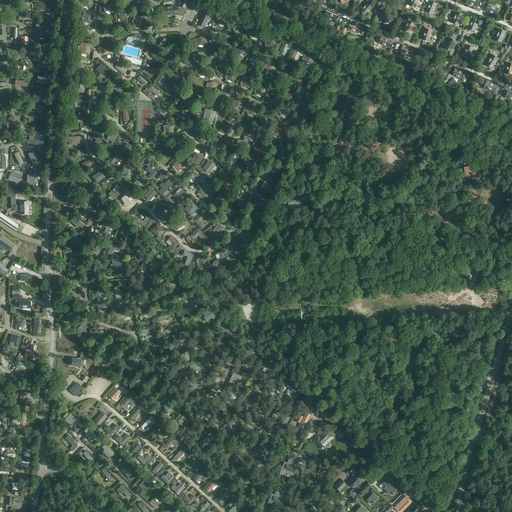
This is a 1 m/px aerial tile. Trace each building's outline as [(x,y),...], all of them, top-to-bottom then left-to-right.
[(181,0),(179,6),(182,7),(185,8),(188,0),(181,0)] [(306,10),(308,3),(301,0),(297,0),(295,5),(306,10)] [(141,2),(138,1),(136,5),(138,10),(140,8),(143,10),(146,9),(148,6),(147,3),(144,1),(141,2)] [(432,14),(437,4),(430,1),(426,12),(432,14)] [(365,16),(373,7),(368,3),(360,11),(365,16)] [(115,9),(114,5),(111,4),(108,5),(105,4),(103,8),(105,13),(108,12),(110,12),(113,12),(115,9)] [(496,15),(499,9),(488,5),(486,11),(496,15)] [(182,7),(179,6),(178,8),(179,8),(178,10),(175,10),(174,6),(169,6),(163,7),(163,15),(175,15),(175,13),(181,13),(181,12),(180,11),(182,7)] [(120,10),(118,13),(120,19),(124,21),(125,18),(128,17),(129,15),(129,11),(126,10),(122,11),(120,10)] [(211,14),(205,11),(199,24),(204,27),(211,14)] [(334,23),(337,16),(327,12),(324,18),(334,23)] [(459,25),(463,14),(456,12),(452,22),(459,25)] [(89,15),(86,16),(83,14),(81,18),(83,24),(85,22),(88,23),(91,22),(93,19),(92,16),(89,15)] [(217,21),(219,26),(221,24),(224,25),(227,24),(228,21),(227,18),(224,16),(221,18),(219,17),(217,21)] [(136,18),(134,17),(132,21),(133,26),(136,24),(139,26),(142,25),(143,22),(142,19),(140,17),(136,18)] [(475,31),(479,21),(472,18),(468,29),(475,31)] [(409,33),(415,24),(409,20),(403,30),(409,33)] [(103,21),(101,25),(103,30),(105,28),(108,30),(111,29),(113,26),(112,23),(109,21),(106,22),(103,21)] [(348,29),(358,34),(361,27),(351,23),(348,29)] [(233,28),(235,33),(237,31),(240,32),(243,31),(244,28),(243,25),(240,24),(237,25),(235,24),(233,28)] [(429,42),(432,31),(425,29),(422,40),(429,42)] [(501,42),(506,32),(499,29),(495,40),(501,42)] [(80,35),(83,40),(85,38),(88,39),(91,38),(92,35),(91,32),(87,30),(84,32),(82,31),(80,35)] [(249,34),(251,39),(253,37),(256,38),(259,37),(260,34),(259,31),(256,30),(253,31),(251,30),(249,34)] [(161,49),(167,40),(164,37),(158,46),(161,49)] [(206,40),(204,37),(201,37),(198,39),(195,39),(195,43),(198,47),(200,45),(203,45),(205,43),(206,40)] [(392,41),(382,37),(379,43),(389,48),(392,41)] [(452,51),(457,42),(450,38),(445,47),(446,48),(446,49),(449,51),(450,50),(452,51)] [(264,43),(266,48),(268,46),(271,47),(274,46),(276,44),(275,40),(272,39),(269,40),(266,39),(264,43)] [(230,45),(228,42),(225,41),(222,43),(221,46),(220,47),(222,51),(227,52),(226,50),(229,48),(230,45)] [(290,44),(285,42),(280,51),(285,54),(287,49),(290,44)] [(411,56),(414,50),(403,45),(400,52),(411,56)] [(471,58),(474,47),(467,45),(464,56),(471,58)] [(83,47),(80,46),(79,46),(78,50),(79,51),(81,56),(83,54),(86,55),(89,53),(90,50),(89,47),(86,46),(83,47)] [(247,54),(249,51),(248,48),(245,47),(242,47),(240,46),(238,50),(239,55),(241,53),(244,55),(247,54)] [(175,47),(168,54),(170,57),(178,50),(175,47)] [(302,50),(297,48),(292,57),(297,59),(299,55),(300,55),(302,50)] [(160,59),(153,51),(150,54),(157,61),(160,59)] [(204,55),(202,53),(199,52),(196,55),(193,54),(193,59),(196,63),(198,60),(201,61),(204,59),(204,55)] [(259,64),(261,62),(261,58),(259,56),(255,56),(253,55),(251,58),(251,63),(253,62),(255,64),(259,64)] [(313,57),(310,55),(307,56),(305,55),(303,59),(304,64),(307,62),(310,64),(313,63),(314,60),(313,57)] [(492,68),(498,59),(492,55),(486,65),(492,68)] [(124,56),(123,61),(141,65),(142,61),(124,56)] [(218,61),(217,66),(220,65),(222,68),(226,68),(228,66),(228,63),(226,60),(223,60),(221,58),(218,61)] [(442,70),(444,64),(434,59),(431,65),(442,70)] [(323,70),(326,69),(328,66),(327,63),(325,62),(322,62),(320,61),(318,65),(318,69),(320,68),(323,70)] [(266,62),(265,66),(267,71),(269,69),(272,70),(275,69),(276,66),(275,63),(272,62),(269,63),(266,62)] [(76,73),(88,74),(88,69),(81,69),(81,64),(77,64),(76,73)] [(104,77),(109,71),(101,64),(96,70),(100,73),(99,75),(99,76),(101,77),(102,77),(103,76),(104,77)] [(126,71),(132,73),(132,72),(136,73),(137,69),(126,64),(126,65),(124,65),(123,65),(122,69),(124,70),(123,71),(126,72),(126,71)] [(150,78),(153,75),(148,71),(151,67),(147,65),(142,72),(150,78)] [(21,66),(20,74),(28,75),(28,70),(25,69),(25,66),(21,66)] [(200,70),(197,69),(197,74),(200,78),(201,75),(205,76),(207,74),(208,70),(206,68),(202,67),(200,70)] [(166,71),(174,80),(177,77),(169,68),(166,71)] [(463,80),(466,73),(455,69),(453,75),(463,80)] [(282,71),(280,70),(278,74),(280,79),(282,77),(286,78),(289,77),(290,74),(288,71),(285,70),(282,71)] [(237,77),(236,74),(233,73),(230,74),(227,73),(225,76),(227,82),(229,80),(232,81),(235,80),(237,77)] [(148,82),(140,75),(137,79),(145,86),(148,82)] [(155,82),(163,89),(166,86),(161,82),(164,78),(161,75),(155,82)] [(322,85),(324,82),(323,79),(320,78),(317,78),(314,77),(312,81),(314,86),(316,84),(319,86),(322,85)] [(297,79),(294,78),(292,82),(293,87),(296,85),(298,87),(302,86),(303,84),(303,80),(300,79),(297,79)] [(243,79),(240,83),(242,88),(244,87),(247,88),(250,87),(252,84),(251,81),(248,80),(245,81),(243,79)] [(76,92),(84,92),(84,81),(76,81),(76,92)] [(494,92),(497,86),(487,81),(484,88),(494,92)] [(210,83),(208,82),(206,86),(208,91),(210,89),(213,90),(216,89),(218,86),(216,83),(213,82),(210,83)] [(113,91),(120,95),(125,85),(122,83),(118,89),(115,87),(113,91)] [(102,97),(107,91),(99,84),(94,90),(94,91),(94,92),(94,93),(95,94),(96,94),(99,97),(100,97),(100,96),(102,97)] [(148,89),(158,97),(161,93),(151,85),(148,89)] [(259,88),(256,87),(254,90),(256,96),(258,94),(261,96),(264,95),(266,92),(265,89),(262,87),(259,88)] [(221,91),(219,95),(221,100),(224,98),(227,99),(230,98),(231,95),(230,92),(227,91),(224,92),(221,91)] [(317,96),(316,93),(313,92),(310,93),(307,91),(305,95),(307,100),(309,99),(312,100),(315,99),(317,96)] [(294,100),(295,97),(295,94),(292,92),(289,93),(286,92),(284,95),(285,101),(288,99),(290,101),(294,100)] [(344,94),(334,118),(342,121),(345,113),(349,114),(355,99),(344,94)] [(128,104),(136,107),(139,96),(135,95),(133,102),(129,101),(128,104)] [(188,96),(182,100),(188,109),(194,106),(188,96)] [(72,110),(77,110),(77,103),(82,104),(83,99),(73,98),(72,110)] [(266,102),(268,107),(270,105),(273,107),(276,106),(278,103),(277,100),(274,98),(271,99),(268,98),(266,102)] [(239,108),(242,107),(244,104),(243,101),(240,100),(237,101),(234,100),(232,104),(234,109),(239,111),(239,108)] [(115,110),(119,110),(120,102),(109,101),(109,105),(115,105),(115,110)] [(306,106),(303,107),(300,106),(298,110),(300,115),(302,113),(306,115),(309,113),(310,110),(309,107),(306,106)] [(248,107),(246,111),(248,116),(250,114),(253,115),(256,114),(258,111),(257,108),(254,107),(251,108),(248,107)] [(284,108),(282,107),(279,111),(280,116),(283,114),(285,116),(289,115),(290,113),(290,110),(287,108),(284,108)] [(213,122),(215,111),(205,109),(203,119),(206,119),(206,120),(208,121),(207,124),(210,125),(210,121),(213,122)] [(105,120),(97,110),(94,114),(102,123),(105,120)] [(187,124),(191,117),(183,112),(181,115),(186,118),(184,122),(187,124)] [(12,116),(2,123),(5,126),(6,128),(9,126),(17,122),(12,116)] [(269,119),(266,118),(263,119),(260,117),(258,121),(260,127),(262,125),(265,126),(268,125),(270,122),(269,119)] [(294,130),(296,128),(299,129),(302,128),(303,125),(302,122),(299,121),(296,122),(293,121),(292,125),(294,130)] [(195,122),(193,132),(197,133),(198,129),(198,126),(202,126),(202,123),(199,122),(198,122),(195,122)] [(228,135),(233,124),(227,122),(225,128),(222,127),(220,131),(228,135)] [(166,136),(173,135),(171,125),(164,126),(166,136)] [(19,134),(20,129),(18,129),(18,126),(11,126),(10,133),(19,134)] [(275,129),(273,128),(271,132),(273,137),(275,135),(278,136),(281,135),(283,132),(282,129),(279,128),(275,129)] [(111,144),(113,145),(114,143),(118,133),(115,131),(112,137),(108,135),(106,139),(112,142),(111,144)] [(93,143),(96,146),(101,140),(94,133),(91,136),(96,140),(93,143)] [(287,145),(289,142),(292,144),(295,143),(297,139),(295,136),(292,135),(289,136),(287,135),(285,139),(287,145)] [(27,144),(39,145),(39,141),(34,140),(34,136),(29,136),(29,140),(27,140),(27,144)] [(80,146),(80,144),(79,136),(68,137),(69,146),(75,145),(76,146),(77,147),(78,147),(80,146)] [(237,146),(247,147),(248,136),(244,136),(244,140),(238,140),(237,146)] [(214,138),(211,147),(218,149),(221,140),(214,138)] [(181,149),(183,145),(179,143),(175,140),(173,145),(181,149)] [(99,153),(102,155),(106,150),(110,152),(112,149),(105,144),(99,153)] [(126,144),(122,152),(128,156),(133,147),(126,144)] [(172,151),(168,147),(161,154),(165,158),(168,154),(172,158),(175,155),(174,153),(175,152),(173,150),(172,151)] [(444,156),(452,163),(459,155),(452,148),(444,156)] [(280,159),(282,157),(285,158),(288,157),(289,154),(288,151),(285,149),(282,151),(280,149),(278,154),(280,159)] [(231,163),(236,152),(232,150),(227,161),(231,163)] [(23,163),(18,152),(14,154),(19,165),(23,163)] [(35,156),(33,152),(28,154),(34,166),(38,165),(37,162),(37,161),(41,160),(39,155),(35,156)] [(191,161),(199,165),(203,156),(195,152),(191,161)] [(110,163),(113,165),(117,159),(120,162),(122,159),(116,154),(110,163)] [(134,162),(140,167),(147,159),(144,156),(140,161),(137,159),(134,162)] [(93,164),(95,163),(92,158),(84,162),(82,164),(81,164),(80,163),(77,165),(77,166),(79,170),(83,168),(83,169),(92,164),(93,164)] [(178,171),(185,164),(180,159),(172,166),(178,171)] [(246,159),(243,162),(253,169),(255,166),(246,159)] [(209,160),(202,168),(209,173),(215,165),(209,160)] [(270,168),(278,173),(282,167),(274,162),(270,168)] [(149,176),(152,179),(160,169),(156,167),(153,170),(148,166),(146,169),(151,174),(149,176)] [(481,166),(464,167),(465,178),(469,178),(469,174),(476,173),(476,177),(481,177),(481,166)] [(198,180),(200,177),(193,170),(186,178),(189,181),(193,176),(198,180)] [(92,177),(97,183),(96,184),(98,186),(97,187),(98,189),(100,187),(99,186),(102,184),(99,181),(105,177),(100,171),(92,177)] [(8,180),(19,183),(21,179),(16,178),(17,174),(11,172),(10,176),(9,175),(8,180)] [(215,182),(226,187),(228,183),(221,180),(224,174),(220,172),(215,182)] [(34,186),(35,175),(27,174),(26,186),(34,186)] [(212,182),(216,177),(211,174),(208,180),(212,182)] [(144,184),(146,181),(140,176),(133,184),(137,186),(140,182),(144,184)] [(162,183),(159,185),(165,191),(165,192),(161,188),(159,190),(163,194),(162,194),(165,196),(169,192),(167,190),(172,184),(168,180),(164,184),(162,183)] [(83,188),(73,181),(69,186),(79,194),(83,188)] [(211,190),(213,187),(206,181),(199,189),(202,191),(207,187),(211,190)] [(270,193),(274,187),(265,181),(260,188),(261,188),(260,190),(266,194),(268,192),(270,193)] [(123,190),(119,187),(114,194),(111,191),(109,194),(115,199),(123,190)] [(230,198),(238,203),(241,200),(235,196),(239,190),(235,188),(230,198)] [(151,189),(144,196),(150,201),(152,203),(158,197),(155,195),(156,193),(151,189)] [(222,203),(225,200),(219,194),(221,192),(219,189),(216,192),(219,194),(212,202),(215,205),(219,200),(222,203)] [(176,193),(173,196),(179,202),(186,195),(182,190),(178,194),(176,193)] [(292,196),(284,199),(285,205),(288,204),(291,210),(302,206),(302,204),(312,200),(311,195),(308,196),(305,191),(298,194),(297,191),(291,193),(292,196)] [(134,201),(127,193),(122,198),(129,205),(134,201)] [(263,209),(268,203),(260,197),(255,203),(263,209)] [(29,202),(19,202),(19,211),(20,211),(20,214),(24,214),(25,214),(28,214),(28,206),(29,206),(29,202)] [(92,209),(83,202),(80,205),(85,209),(82,212),(87,216),(92,209)] [(192,202),(184,209),(190,215),(198,208),(192,202)] [(172,210),(166,203),(158,210),(160,213),(166,209),(169,213),(172,210)] [(235,214),(237,211),(229,205),(224,211),(228,213),(230,210),(235,214)] [(0,212),(0,219),(16,231),(19,226),(0,212)] [(250,218),(259,223),(262,217),(254,212),(250,218)] [(299,214),(296,215),(300,226),(298,226),(299,229),(307,226),(302,212),(299,214)] [(200,221),(203,217),(201,214),(200,214),(194,221),(195,221),(202,228),(205,226),(200,221)] [(86,226),(74,216),(70,221),(78,228),(79,226),(83,229),(86,226)] [(139,218),(137,222),(145,226),(150,218),(146,216),(143,221),(139,218)] [(186,224),(182,218),(173,223),(177,229),(186,224)] [(218,223),(212,232),(218,236),(224,228),(218,223)] [(158,238),(165,231),(157,224),(151,230),(158,238)] [(198,229),(191,236),(194,239),(198,235),(203,240),(206,238),(198,229)] [(245,238),(243,242),(246,244),(251,237),(242,231),(240,235),(245,238)] [(11,251),(14,245),(1,236),(0,237),(0,247),(2,249),(5,251),(6,249),(10,251),(11,251)] [(174,252),(175,247),(178,244),(171,236),(167,240),(172,244),(171,245),(169,251),(174,252)] [(96,241),(96,253),(100,253),(100,247),(105,247),(105,241),(96,241)] [(112,244),(107,253),(111,255),(113,249),(118,252),(120,248),(112,244)] [(233,244),(228,249),(234,256),(240,251),(233,244)] [(189,259),(191,256),(182,248),(180,251),(189,259)] [(136,252),(140,260),(143,259),(141,254),(144,252),(142,249),(136,252)] [(78,267),(77,252),(74,253),(74,254),(70,254),(71,260),(74,260),(74,267),(78,267)] [(215,266),(215,265),(216,268),(225,265),(224,263),(225,262),(222,252),(218,253),(220,260),(214,262),(215,266)] [(205,270),(206,259),(198,258),(196,260),(196,262),(197,264),(197,266),(199,266),(198,270),(205,270)] [(155,260),(148,267),(153,272),(160,265),(155,260)] [(95,263),(83,269),(84,273),(91,270),(93,273),(97,271),(95,267),(97,267),(95,263)] [(478,282),(480,271),(481,267),(468,264),(465,279),(478,282)] [(172,277),(165,284),(171,289),(178,282),(172,277)] [(117,287),(114,289),(118,294),(115,296),(117,299),(120,297),(121,298),(124,296),(117,287)] [(102,298),(104,297),(106,295),(104,292),(102,293),(100,289),(97,291),(102,298)] [(71,290),(68,293),(78,300),(80,296),(71,290)] [(196,298),(190,305),(195,310),(201,303),(196,298)] [(19,300),(19,306),(19,308),(30,308),(30,301),(24,301),(24,300),(19,300)] [(162,303),(152,309),(153,312),(164,307),(162,303)] [(75,310),(72,312),(67,313),(69,321),(77,318),(75,310)] [(207,314),(203,318),(207,322),(211,318),(213,319),(214,317),(207,311),(205,313),(207,314)] [(18,315),(16,319),(19,321),(17,324),(20,326),(20,325),(24,327),(27,321),(18,315)] [(85,321),(77,330),(80,332),(82,330),(84,332),(86,329),(84,327),(88,324),(85,321)] [(96,333),(91,339),(91,340),(94,342),(103,331),(100,329),(98,331),(97,330),(95,332),(96,333)] [(169,329),(160,333),(162,336),(163,335),(165,338),(168,337),(167,334),(171,332),(169,329)] [(210,331),(203,336),(205,339),(209,337),(210,340),(214,338),(210,331)] [(466,341),(468,335),(452,332),(451,338),(466,341)] [(12,334),(10,340),(16,342),(15,345),(18,346),(21,336),(18,335),(12,334)] [(245,336),(242,339),(244,340),(243,341),(246,344),(247,343),(253,347),(255,345),(245,336)] [(223,337),(215,346),(218,349),(226,339),(223,337)] [(108,342),(102,350),(108,355),(111,351),(108,348),(111,344),(108,342)] [(31,360),(33,360),(35,360),(36,346),(31,346),(31,350),(27,350),(27,349),(25,349),(25,356),(31,356),(31,360)] [(190,349),(179,356),(181,359),(184,357),(186,361),(189,359),(187,355),(192,352),(190,349)] [(72,358),(71,365),(80,366),(80,364),(83,365),(83,360),(86,360),(86,356),(80,355),(80,359),(72,358)] [(240,355),(235,365),(239,367),(241,361),(246,363),(248,358),(240,355)] [(265,360),(258,368),(261,370),(265,367),(266,368),(268,366),(267,365),(268,363),(265,360)] [(129,362),(123,369),(128,374),(134,367),(129,362)] [(190,365),(189,366),(191,367),(189,370),(192,372),(195,369),(199,372),(201,369),(192,362),(190,365)] [(182,363),(172,372),(175,375),(185,366),(182,363)] [(415,390),(418,391),(420,383),(417,383),(422,365),(415,363),(407,388),(415,390)] [(274,378),(279,373),(281,375),(284,373),(282,371),(282,370),(280,367),(272,375),(274,378)] [(142,371),(134,380),(137,382),(142,377),(144,379),(147,377),(144,374),(142,371)] [(233,372),(229,382),(232,384),(235,377),(240,379),(241,376),(233,372)] [(14,379),(3,373),(0,378),(0,380),(3,382),(4,380),(11,384),(14,379)] [(188,379),(185,382),(194,389),(196,386),(192,383),(194,381),(189,378),(188,380),(188,379)] [(83,388),(76,382),(69,390),(75,396),(77,394),(79,396),(82,392),(84,394),(86,392),(83,390),(81,392),(80,391),(83,388)] [(272,384),(267,391),(271,394),(277,388),(272,384)] [(116,388),(109,395),(113,399),(120,392),(116,388)] [(226,391),(223,396),(232,402),(234,399),(229,396),(230,394),(226,391)] [(20,395),(18,407),(22,407),(22,404),(26,405),(27,398),(24,397),(24,396),(20,395)] [(166,399),(161,395),(155,403),(160,407),(166,399)] [(128,397),(121,405),(124,407),(128,402),(132,406),(135,403),(128,397)] [(248,397),(242,407),(247,410),(254,401),(248,397)] [(176,401),(167,411),(170,413),(175,408),(178,411),(181,408),(178,405),(179,403),(176,401)] [(205,409),(208,411),(209,411),(204,417),(208,419),(214,410),(207,406),(205,409)] [(308,408),(303,417),(300,423),(294,435),(299,438),(313,411),(314,409),(309,406),(308,408)] [(324,410),(320,415),(328,421),(332,417),(324,410)] [(254,412),(250,419),(258,424),(262,417),(254,412)] [(101,413),(94,421),(99,425),(106,417),(101,413)] [(285,413),(280,421),(286,424),(291,416),(285,413)] [(70,414),(64,420),(71,426),(77,419),(70,414)] [(220,424),(223,418),(218,415),(214,420),(220,424)] [(232,421),(227,429),(232,432),(237,424),(232,421)] [(189,428),(186,432),(190,434),(197,424),(194,422),(189,428)] [(111,435),(118,427),(115,423),(110,428),(106,425),(103,428),(111,435)] [(144,433),(151,426),(149,423),(141,431),(144,433)] [(87,427),(83,431),(86,433),(84,435),(92,442),(97,436),(89,430),(90,429),(87,427)] [(165,436),(167,433),(161,427),(155,433),(159,435),(161,433),(164,437),(165,436)] [(318,435),(314,439),(319,445),(322,448),(328,443),(327,442),(329,440),(329,441),(334,436),(328,430),(320,438),(318,435)] [(211,433),(201,438),(205,445),(214,440),(211,433)] [(68,434),(65,438),(72,444),(71,445),(72,446),(70,448),(73,451),(78,445),(71,438),(72,438),(68,434)] [(118,436),(115,439),(122,445),(130,437),(127,434),(122,439),(118,436)] [(245,434),(242,440),(245,442),(246,439),(249,441),(251,436),(245,434)] [(171,437),(164,446),(167,448),(172,443),(176,447),(179,444),(171,437)] [(231,447),(237,450),(240,445),(234,442),(231,447)] [(105,444),(102,447),(104,450),(102,451),(109,458),(114,454),(105,444)] [(261,445),(258,451),(265,455),(267,453),(263,450),(264,447),(261,445)] [(223,446),(214,451),(216,455),(225,450),(223,446)] [(180,450),(173,458),(176,460),(181,455),(181,456),(183,455),(182,454),(183,453),(184,451),(182,449),(180,450)] [(91,463),(94,460),(87,452),(84,455),(91,463)] [(140,454),(137,457),(145,465),(151,457),(148,454),(144,459),(140,454)] [(195,457),(187,466),(190,469),(194,464),(198,468),(202,464),(195,457)] [(297,460),(290,457),(288,463),(285,462),(281,470),(292,475),(293,473),(294,473),(297,467),(293,465),(294,463),(295,464),(297,460)] [(253,459),(249,464),(258,470),(262,465),(253,459)] [(160,462),(152,471),(155,474),(163,465),(160,462)] [(127,463),(121,469),(127,477),(136,469),(133,465),(131,467),(127,463)] [(326,477),(325,476),(326,474),(320,470),(317,475),(323,479),(325,480),(326,477)] [(102,474),(107,484),(111,482),(106,472),(102,474)] [(163,475),(161,478),(168,484),(174,477),(168,472),(165,476),(165,475),(164,476),(163,475)] [(201,477),(205,480),(208,477),(202,472),(195,480),(197,482),(201,477)] [(357,472),(348,482),(354,488),(350,492),(351,493),(350,494),(354,498),(362,489),(358,485),(364,479),(357,472)] [(247,473),(242,481),(243,482),(245,480),(249,483),(251,481),(248,479),(251,476),(247,473)] [(386,491),(392,484),(386,478),(382,483),(385,486),(383,488),(386,491)] [(145,479),(138,485),(145,491),(151,485),(145,479)] [(342,479),(334,486),(339,491),(347,484),(342,479)] [(174,485),(171,488),(179,494),(185,487),(180,483),(176,487),(174,485)] [(392,484),(386,491),(389,493),(390,491),(394,494),(398,489),(392,484)] [(120,487),(116,490),(120,494),(123,492),(127,497),(130,494),(123,485),(120,487)] [(339,493),(340,495),(347,488),(345,486),(339,493)] [(268,500),(274,503),(278,498),(275,496),(275,495),(272,493),(268,500)] [(373,493),(367,500),(369,502),(371,500),(374,503),(379,498),(373,493)] [(184,494),(182,496),(183,497),(183,498),(189,504),(196,497),(193,494),(189,498),(186,495),(185,495),(184,494)] [(10,496),(9,505),(13,506),(13,505),(21,506),(22,498),(10,496)] [(340,496),(335,502),(341,507),(346,502),(340,496)] [(406,496),(395,507),(399,511),(401,511),(412,501),(406,496)] [(140,501),(137,504),(143,511),(147,511),(148,511),(140,501)] [(389,503),(385,507),(390,511),(394,507),(389,503)]
